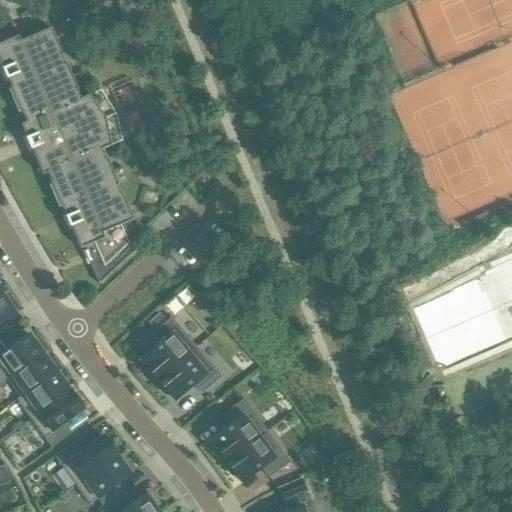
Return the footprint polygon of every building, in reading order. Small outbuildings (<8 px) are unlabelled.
[(16,37),(0,43),(0,66),(1,69),(0,69),(0,70),(4,80),(5,79),(9,87),(7,88),(19,115),(20,114),(24,123),(19,125),(24,139),(23,139),(28,150),(29,150),(40,176),(45,173),(49,182),(48,183),(59,210),(61,209),(64,217),(63,218),(67,228),(68,227),(78,249),(81,248),(93,275),(96,282),(97,285),(135,248),(125,223),(130,221),(118,194),(117,194),(114,186),(115,186),(104,159),(103,159),(99,151),(116,144),(110,117),(110,116),(109,116),(95,93),(78,100),(74,91),(75,91),(64,64),(63,64),(59,56),(61,56),(49,29),(18,42),(16,37)] [(0,295),(0,323),(15,315),(8,305),(11,303),(5,292),(2,294),(0,295)] [(159,343),(139,360),(146,368),(145,369),(144,370),(154,382),(196,347),(170,317),(165,321),(159,315),(148,324),(154,330),(151,333),(159,343)] [(27,335),(0,354),(0,369),(7,379),(41,354),(45,351),(38,341),(33,344),(27,335)] [(196,347),(154,382),(164,394),(166,393),(167,393),(173,401),(193,384),(202,394),(221,377),(213,368),(196,347)] [(41,354),(7,379),(21,398),(54,373),(41,354)] [(21,398),(16,401),(30,420),(68,392),(54,373),(21,398)] [(68,392),(30,420),(44,439),(51,448),(71,433),(64,424),(82,411),(81,408),(84,406),(77,396),(73,399),(68,392)] [(229,425),(209,440),(215,449),(214,450),(213,451),(222,464),(266,431),(243,399),(222,415),(229,425)] [(266,431),(222,464),(232,476),(233,475),(234,475),(241,483),(262,468),(269,478),(290,463),(282,453),(266,431)] [(82,436),(54,457),(75,486),(103,465),(116,456),(101,435),(88,445),(82,436)] [(293,460),(303,473),(327,459),(317,442),(293,460)] [(103,465),(75,486),(89,505),(97,500),(104,510),(125,495),(118,484),(131,475),(129,474),(133,471),(125,461),(122,464),(116,456),(103,465)] [(286,511),(315,511),(306,491),(302,480),(278,491),(282,501),(286,511)] [(101,511),(156,511),(152,506),(156,503),(149,493),(145,496),(143,494),(131,503),(125,495),(104,510),(101,511)]
